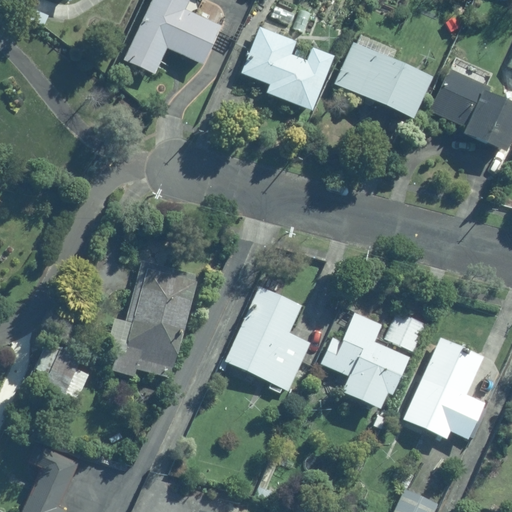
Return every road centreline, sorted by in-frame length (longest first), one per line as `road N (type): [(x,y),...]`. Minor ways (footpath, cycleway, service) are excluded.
road 1 (residential): [(511,260),(157,165)]
road 2 (residential): [(0,332),(17,326),(53,289),(107,183),(134,166),(157,165)]
